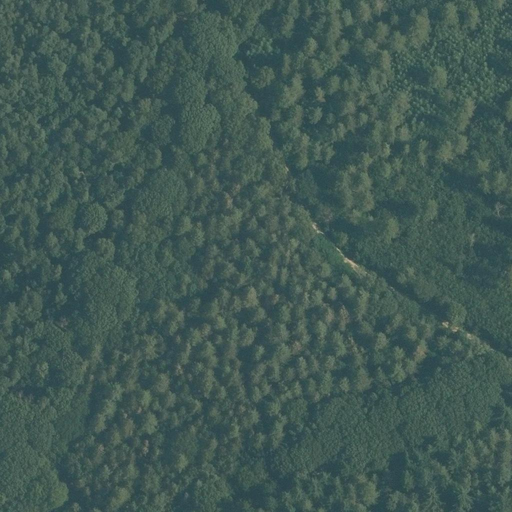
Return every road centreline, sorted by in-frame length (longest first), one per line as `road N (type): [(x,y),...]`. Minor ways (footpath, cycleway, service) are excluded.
road 1 (track): [(222,50),(315,231),(366,277),(511,367)]
road 2 (track): [(511,393),(238,511)]
